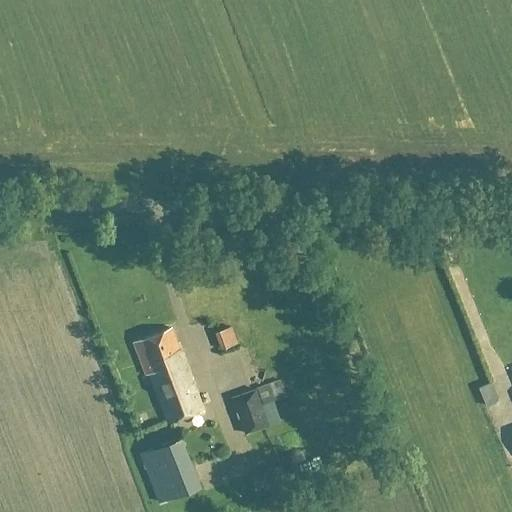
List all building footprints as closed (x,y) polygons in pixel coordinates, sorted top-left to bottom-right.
[(131,342),(144,375),(148,374),(167,423),(201,410),(177,347),(176,348),(169,328),(131,342)] [(481,381),(490,402),(501,397),(492,376),(481,381)] [(272,419),(270,413),(286,406),(282,395),(283,394),(278,381),(252,391),(252,390),(230,398),(243,435),(266,427),(264,422),(272,419)] [(138,455),(157,502),(197,486),(178,439),(138,455)] [(247,480),(257,504),(288,491),(278,467),(247,480)]
